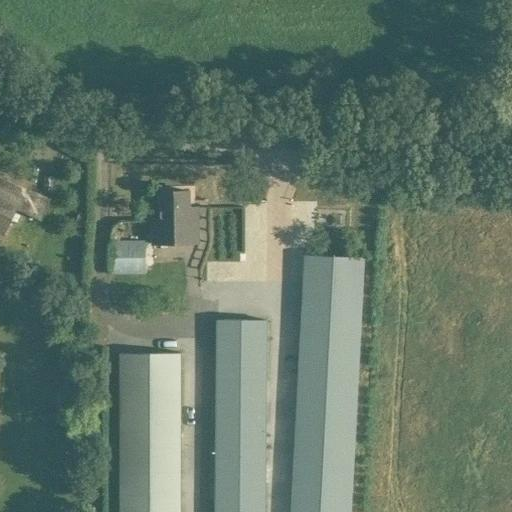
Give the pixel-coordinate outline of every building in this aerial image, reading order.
[(0,231),(11,209),(12,207),(40,220),(50,198),(0,175),(0,136),(1,135),(0,134),(0,231)] [(199,244),(198,223),(198,208),(190,208),(189,191),(161,192),(162,218),(151,218),(151,245),(199,244)] [(78,216),(87,220),(89,215),(80,211),(78,216)] [(108,274),(146,273),(146,241),(108,241),(108,274)] [(292,511),(351,511),(365,258),(306,255),(292,511)] [(266,511),(268,320),(218,320),(216,511),(266,511)] [(121,511),(181,511),(182,353),(121,353),(121,511)] [(81,381),(63,381),(64,414),(81,414),(81,381)]
